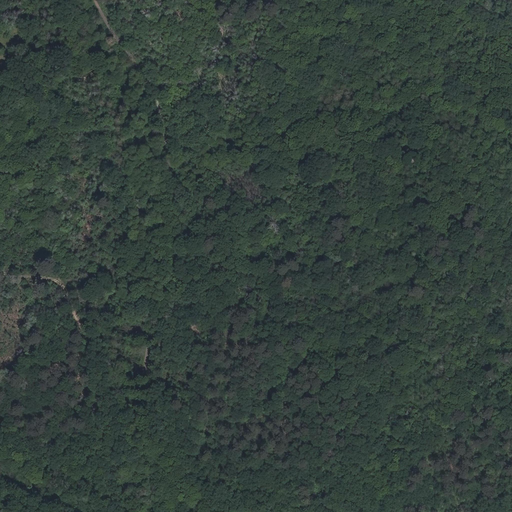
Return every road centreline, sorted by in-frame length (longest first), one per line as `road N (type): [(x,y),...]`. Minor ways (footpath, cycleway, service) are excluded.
road 1 (unclassified): [(101,0),(158,88),(177,174),(150,378),(288,464),(341,511)]
road 2 (track): [(121,511),(106,383),(69,296),(42,276),(0,272)]
